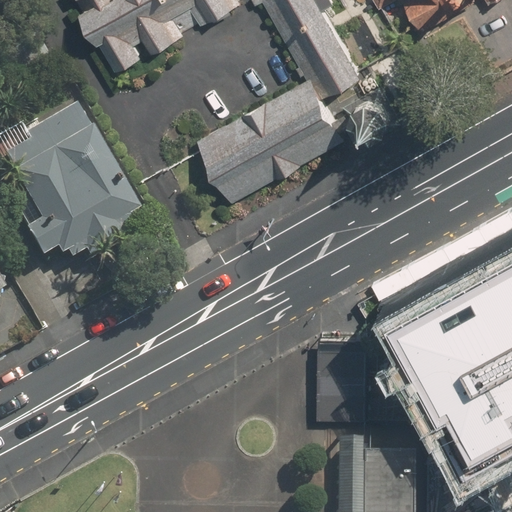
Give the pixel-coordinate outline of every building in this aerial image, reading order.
[(271,0),(325,93),(363,71),(325,6),(336,0),(87,0),(89,4),(83,8),(119,70),(240,0),(271,0)] [(312,75),(200,140),(236,202),(348,138),(343,128),(333,112),(312,75)] [(385,82),(348,103),(357,119),(369,138),(405,117),(385,82)] [(333,112),(343,128),(357,119),(348,103),(333,112)] [(138,210),(78,106),(28,134),(20,120),(0,130),(0,149),(25,193),(10,202),(42,258),(55,250),(75,259),(120,233),(114,223),(138,210)] [(511,242),(391,302),(484,491),(511,476),(511,242)] [(365,437),(338,437),(337,511),(410,511),(411,452),(365,452),(365,437)]
